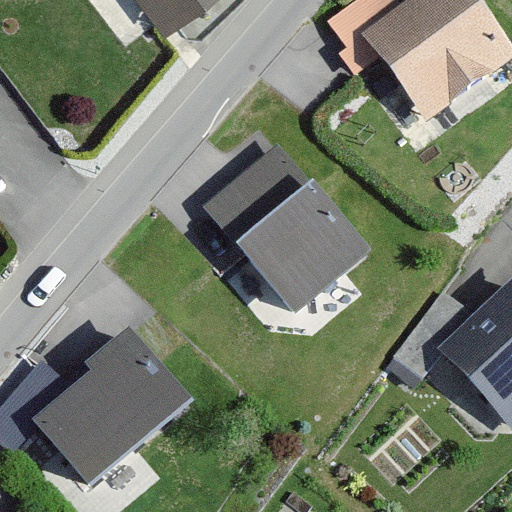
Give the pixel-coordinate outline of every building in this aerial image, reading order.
[(149,0),(169,25),(199,0),(149,0)] [(399,0),(360,0),(330,22),(368,75),(384,63),(435,132),(511,76),(511,41),(481,0),(412,0),(404,6),(399,0)] [(275,147),(205,212),(310,325),(380,260),(275,147)] [(511,285),(507,281),(439,354),(511,421),(511,285)] [(40,377),(0,416),(0,451),(22,474),(46,450),(96,500),(189,409),(136,355),(77,413),(40,377)]
